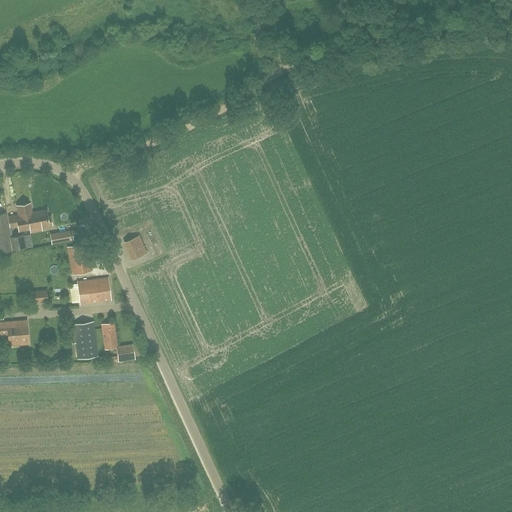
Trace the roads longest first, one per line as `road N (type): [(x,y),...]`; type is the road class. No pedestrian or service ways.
road 1 (track): [(511,29),(416,31),(298,64),(191,125),(78,168),(69,179)]
road 2 (tertiary): [(228,511),(83,193),(54,169),(0,166)]
